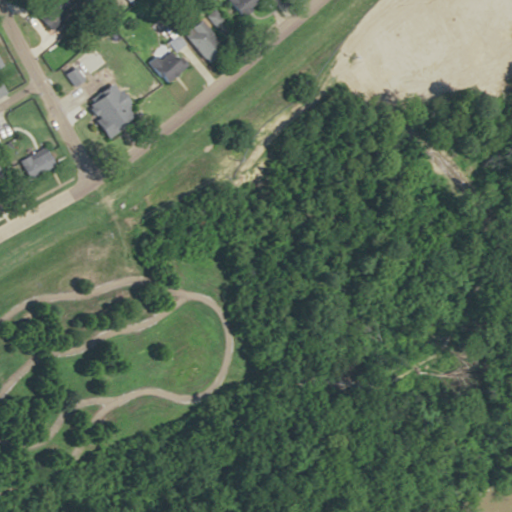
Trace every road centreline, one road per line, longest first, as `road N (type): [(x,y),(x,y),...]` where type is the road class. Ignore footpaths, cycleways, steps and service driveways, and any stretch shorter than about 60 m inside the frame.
road 1 (track): [(0,258),(111,194),(352,0)]
road 2 (tertiary): [(0,230),(151,138),(316,0)]
road 3 (residential): [(87,182),(0,10)]
